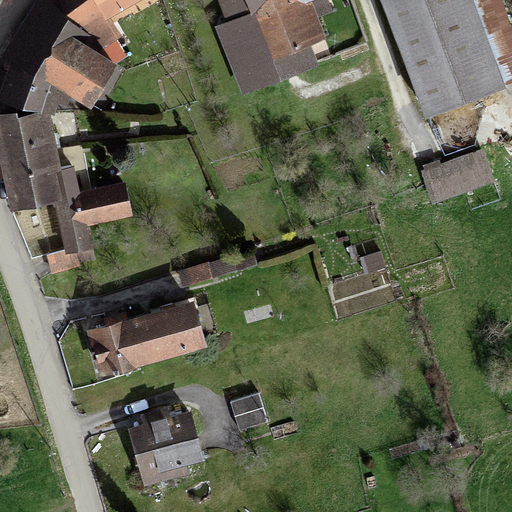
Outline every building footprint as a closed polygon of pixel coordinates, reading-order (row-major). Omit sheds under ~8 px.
[(51,0),(35,0),(5,53),(13,56),(50,72),(89,97),(116,55),(90,38),(77,30),(84,19),(51,0)] [(99,0),(51,0),(84,19),(77,30),(90,38),(110,15),(99,0)] [(99,0),(110,15),(132,0),(99,0)] [(256,8),(253,0),(223,0),(229,17),(256,8)] [(253,0),(256,8),(271,50),(310,37),(323,33),(311,0),(253,0)] [(473,0),(390,0),(431,106),(504,78),(473,0)] [(271,50),(256,8),(229,17),(219,20),(233,63),(271,50)] [(319,63),(310,37),(271,50),(279,76),(319,63)] [(279,76),(271,50),(233,63),(242,89),(279,76)] [(50,72),(13,56),(2,87),(46,101),(50,72)] [(46,101),(0,110),(0,138),(12,201),(51,193),(64,190),(46,101)] [(480,149),(425,170),(436,200),(491,179),(480,149)] [(127,182),(74,191),(79,220),(132,212),(127,182)] [(64,190),(51,193),(63,252),(76,250),(64,190)] [(250,249),(184,269),(187,281),(254,262),(250,249)] [(79,265),(76,250),(63,252),(52,255),(55,270),(79,265)] [(198,297),(96,327),(108,368),(210,337),(198,297)] [(259,395),(233,402),(240,426),(265,419),(259,395)] [(193,408),(134,424),(147,476),(206,461),(193,408)]
